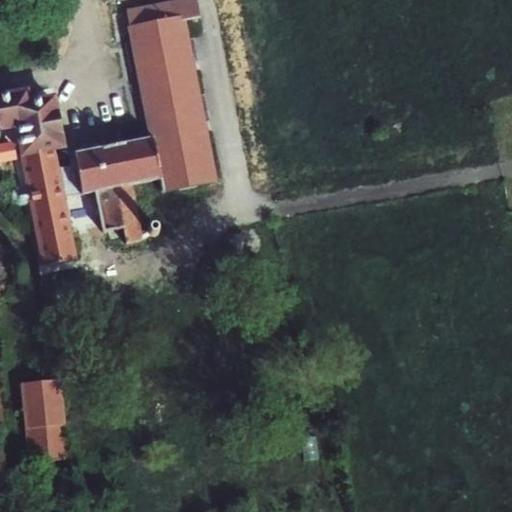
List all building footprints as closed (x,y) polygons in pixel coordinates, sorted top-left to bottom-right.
[(185,21),(199,18),(194,0),(178,0),(126,10),(147,117),(151,140),(125,145),(70,156),(72,166),(55,169),(51,152),(60,151),(50,104),(28,108),(25,95),(0,100),(0,132),(16,129),(37,237),(31,239),(34,254),(41,252),(45,272),(69,267),(74,262),(70,240),(82,237),(79,221),(65,224),(61,205),(91,199),(98,232),(106,231),(109,245),(128,241),(130,250),(143,248),(132,192),(160,186),(162,196),(218,184),(207,128),(185,21)] [(220,125),(199,18),(185,21),(207,128),(220,125)] [(120,123),(125,145),(151,140),(147,117),(120,123)] [(13,144),(0,145),(0,161),(15,159),(13,144)] [(159,238),(160,235),(159,233),(158,231),(156,229),(153,229),(151,230),(148,231),(147,233),(147,236),(147,238),(149,240),(151,242),(153,242),(156,241),(158,240),(159,238)] [(70,240),(74,262),(87,260),(82,237),(70,240)] [(0,306),(26,300),(17,257),(34,254),(31,239),(0,245),(0,306)] [(56,386),(23,390),(21,393),(31,468),(65,464),(56,386)] [(472,476),(452,477),(453,487),(472,486),(472,476)]
